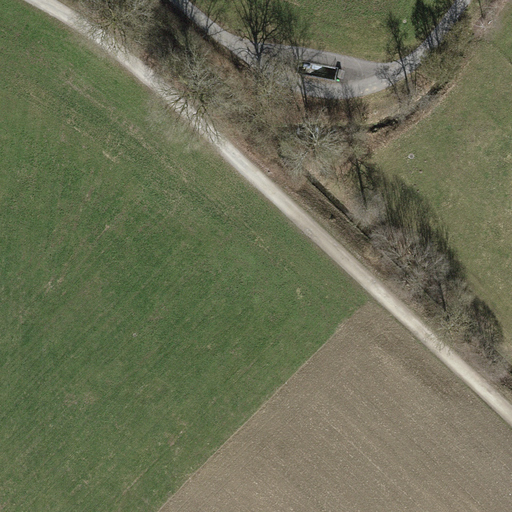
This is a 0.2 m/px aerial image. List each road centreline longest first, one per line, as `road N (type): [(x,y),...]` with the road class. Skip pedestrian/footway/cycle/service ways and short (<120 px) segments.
road 1 (track): [(511,419),(97,29),(43,0)]
road 2 (track): [(464,0),(432,47),(378,83),(329,92),(275,82),(179,0)]
